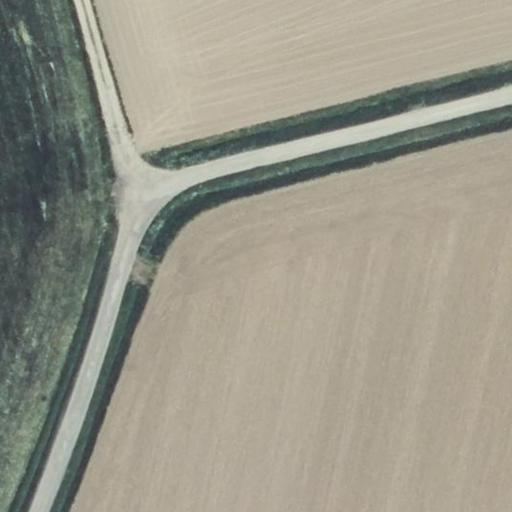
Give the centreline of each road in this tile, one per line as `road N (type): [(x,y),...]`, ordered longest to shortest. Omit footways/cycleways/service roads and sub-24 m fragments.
road 1 (unclassified): [(39,511),(136,221),(166,182),(511,94)]
road 2 (track): [(155,192),(121,151),(81,0)]
